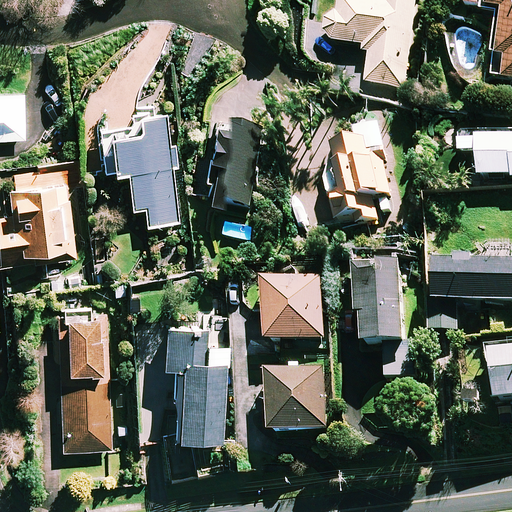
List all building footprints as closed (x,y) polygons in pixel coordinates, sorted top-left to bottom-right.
[(416,0),(387,0),(387,2),(374,0),(341,0),(339,17),(329,16),(326,41),(365,46),(364,54),(371,55),(367,84),(405,88),(416,0)] [(511,0),(491,0),(490,11),(505,13),(497,81),(511,83),(511,0)] [(0,93),(0,139),(25,139),(24,93),(0,93)] [(166,110),(140,113),(142,131),(121,133),(120,128),(100,131),(104,172),(128,170),(132,207),(145,206),(147,225),(178,221),(172,166),(176,165),(174,148),(170,148),(166,110)] [(266,131),(216,123),(210,158),(217,159),(210,201),(253,208),(266,131)] [(511,137),(480,138),(481,179),(511,178),(511,137)] [(375,161),(371,139),(336,147),(346,198),(336,200),(341,222),(365,217),(366,224),(380,221),(375,198),(392,195),(384,160),(375,161)] [(77,208),(75,180),(9,187),(12,216),(0,216),(0,266),(24,264),(23,252),(59,248),(60,260),(76,258),(71,209),(77,208)] [(511,302),(511,261),(438,262),(438,302),(432,302),(432,332),(460,332),(459,303),(511,302)] [(409,343),(404,266),(359,269),(364,347),(409,343)] [(326,340),(323,278),(267,281),(270,343),(326,340)] [(111,448),(107,314),(59,315),(63,450),(111,448)] [(205,361),(207,327),(167,325),(165,365),(183,366),(179,438),(222,440),(226,363),(205,361)] [(511,401),(511,351),(493,354),(499,403),(511,401)] [(417,378),(417,360),(388,359),(387,378),(417,378)] [(327,371),(271,373),(273,433),(330,431),(327,371)] [(387,414),(387,393),(365,393),(364,414),(387,414)]
